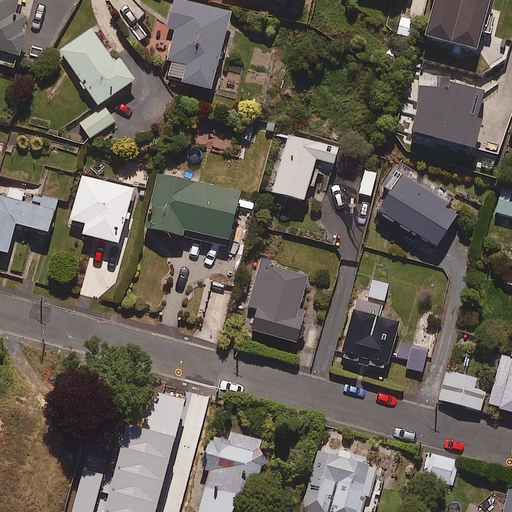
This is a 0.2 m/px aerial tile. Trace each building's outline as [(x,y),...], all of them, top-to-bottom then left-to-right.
[(16,0),(0,0),(0,63),(15,67),(28,15),(14,12),(16,0)] [(174,33),(163,75),(209,87),(229,12),(186,0),(173,0),(165,30),(174,33)] [(452,43),(450,50),(460,53),(463,45),(475,48),(489,0),(432,0),(423,35),(452,43)] [(113,60),(89,28),(59,51),(99,105),(135,78),(118,56),(113,60)] [(439,80),(421,75),(407,129),(473,146),(480,117),(476,115),(483,84),(441,73),(439,80)] [(115,121),(105,106),(79,123),(89,138),(115,121)] [(337,146),(287,133),(272,191),(303,199),(314,158),(333,163),(337,146)] [(375,172),(363,169),(359,193),(371,196),(375,172)] [(158,172),(145,226),(184,235),(185,230),(226,240),(238,192),(158,172)] [(132,188),(81,174),(69,220),(83,224),(81,232),(117,242),(132,188)] [(435,251),(456,218),(446,211),(448,208),(395,175),(372,210),(435,251)] [(22,190),(0,184),(0,250),(8,253),(15,222),(48,230),(56,198),(39,194),(36,204),(19,200),(22,190)] [(510,192),(501,190),(495,212),(511,216),(511,201),(508,201),(510,192)] [(307,275),(259,262),(252,289),(262,292),(252,329),(295,341),(304,310),(298,309),(307,275)] [(388,284),(373,280),(368,296),(383,300),(388,284)] [(398,320),(352,308),(340,357),(386,369),(398,320)] [(428,350),(414,346),(408,368),(421,372),(428,350)] [(511,355),(502,352),(488,404),(511,410),(511,355)] [(476,378),(447,370),(438,399),(480,410),(486,390),(474,387),(476,378)] [(35,416),(0,406),(0,511),(38,511),(42,499),(15,492),(35,416)] [(247,511),(268,441),(229,430),(227,440),(209,435),(191,495),(198,497),(193,511),(247,511)] [(136,511),(151,454),(95,440),(80,500),(128,511),(136,511)] [(357,511),(363,495),(368,497),(377,465),(355,458),(356,455),(319,444),(299,511),(357,511)] [(460,462),(430,453),(422,475),(453,485),(460,462)] [(511,511),(511,488),(508,488),(501,511),(511,511)]
